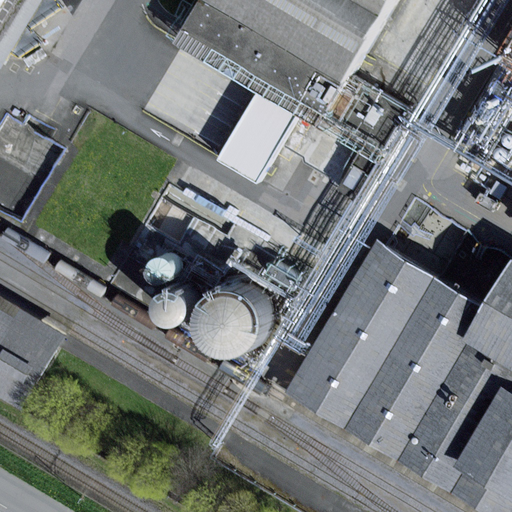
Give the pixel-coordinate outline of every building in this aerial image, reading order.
[(0,0),(0,48),(28,0),(0,0)] [(407,0),(218,0),(200,33),(344,113),(407,0)] [(511,180),(511,57),(459,144),(511,180)] [(307,272),(169,190),(113,295),(261,372),(307,272)] [(501,305),(393,237),(293,397),(401,465),(501,305)] [(511,288),(492,330),(511,342),(511,288)] [(67,334),(0,295),(0,387),(27,403),(67,334)] [(511,369),(511,358),(486,344),(420,463),(451,480),(511,369)] [(511,417),(472,482),(511,507),(511,417)]
